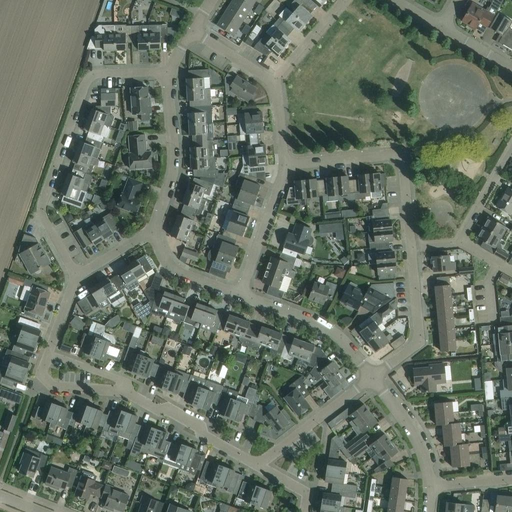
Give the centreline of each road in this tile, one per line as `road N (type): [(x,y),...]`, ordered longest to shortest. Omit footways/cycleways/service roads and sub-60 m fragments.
road 1 (residential): [(75,276),(40,210),(84,84),(98,73),(169,73)]
road 2 (residential): [(284,165),(394,156),(402,166),(409,247)]
road 3 (unclassified): [(169,73),(171,173),(155,233)]
road 4 (unclassified): [(238,296),(332,331),(371,378)]
road 5 (residential): [(409,247),(416,340),(371,378)]
road 6 (residential): [(256,465),(185,417),(125,391)]
road 7 (residential): [(371,378),(256,465)]
road 8 (residential): [(238,296),(284,165)]
road 9 (unclassified): [(371,378),(417,440),(428,486)]
